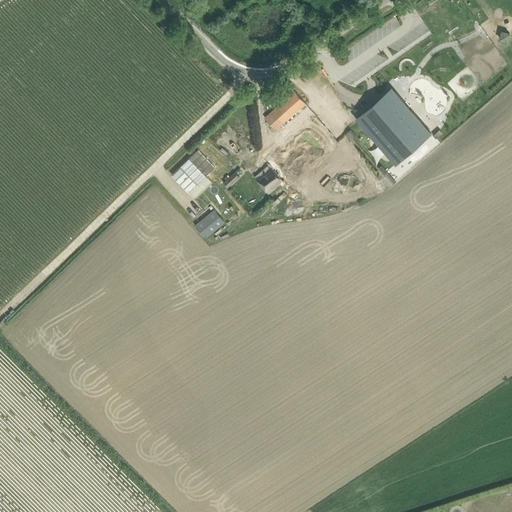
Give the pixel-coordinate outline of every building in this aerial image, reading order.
[(434,128),(397,87),(363,118),(399,159),(434,128)] [(306,102),(295,90),(265,117),(276,129),(306,102)] [(255,176),(261,184),(269,193),(324,146),(322,144),(328,138),(317,125),(310,131),(279,157),(272,149),(263,157),(269,164),(255,176)] [(436,137),(443,131),(441,128),(434,134),(435,135),(436,137)] [(350,180),(381,151),(361,131),(331,160),(335,164),(322,176),(330,185),(343,173),(350,180)] [(170,174),(189,192),(206,174),(186,156),(170,174)] [(229,187),(240,176),(235,171),(224,182),(229,187)] [(226,222),(215,208),(195,224),(206,238),(226,222)]
